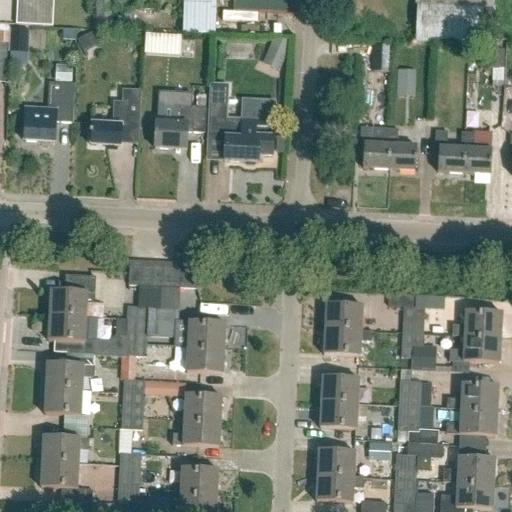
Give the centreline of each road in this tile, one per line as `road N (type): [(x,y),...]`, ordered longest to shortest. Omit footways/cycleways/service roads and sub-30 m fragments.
road 1 (residential): [(299,226),(0,212)]
road 2 (residential): [(277,511),(299,226)]
road 3 (residential): [(299,226),(311,0)]
road 4 (residential): [(511,233),(299,226)]
